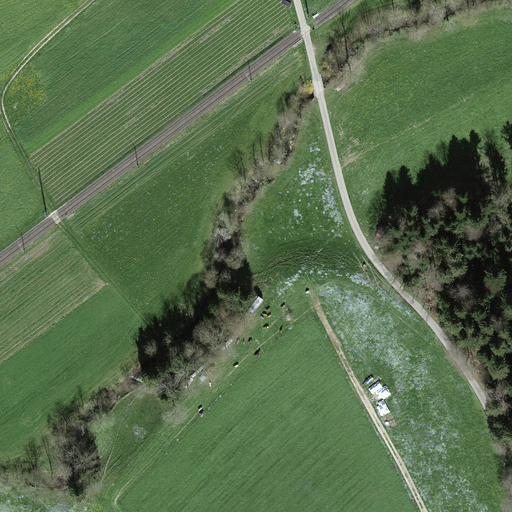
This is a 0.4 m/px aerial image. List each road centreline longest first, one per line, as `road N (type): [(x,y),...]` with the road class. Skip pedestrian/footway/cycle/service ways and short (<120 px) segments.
road 1 (track): [(141,315),(55,218),(1,109),(13,74),(90,0)]
road 2 (track): [(420,511),(304,286)]
